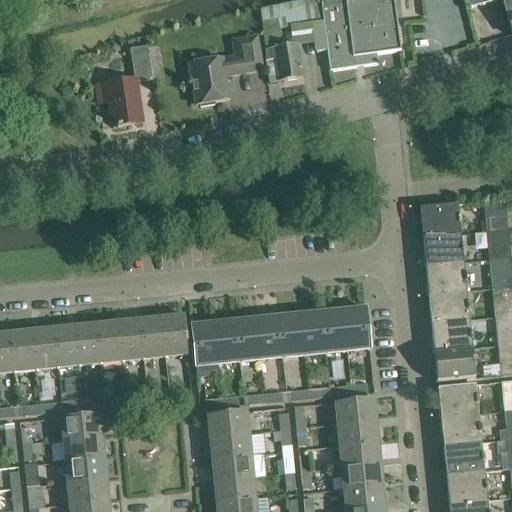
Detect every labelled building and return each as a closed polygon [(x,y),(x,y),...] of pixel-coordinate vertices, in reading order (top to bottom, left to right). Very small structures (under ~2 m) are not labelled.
[(327,0),(320,1),(327,52),(329,73),(378,66),(376,56),(400,53),(393,0),(327,0)] [(495,0),(467,0),(470,9),(496,2),(495,0)] [(511,0),(502,0),(506,13),(505,14),(511,37),(511,0)] [(261,22),(265,50),(272,49),(278,84),(303,79),(300,60),(297,44),(316,42),(318,53),(327,52),(320,1),(260,9),(261,22)] [(235,58),(190,66),(188,66),(195,107),(229,101),(225,78),(263,72),(257,38),(232,42),(235,58)] [(133,82),(96,88),(97,91),(98,99),(108,97),(112,129),(117,128),(117,129),(122,128),(121,127),(142,124),(138,104),(135,85),(151,82),(145,48),(132,50),(128,51),(133,82)] [(486,233),(508,231),(505,202),(483,205),(486,233)] [(422,240),(460,236),(458,207),(419,211),(422,240)] [(511,260),(508,231),(486,233),(489,262),(511,260)] [(463,265),(460,236),(422,240),(425,269),(463,265)] [(511,289),(511,273),(511,260),(489,262),(492,291),(511,289)] [(463,265),(425,269),(428,297),(466,294),(463,265)] [(511,289),(492,291),(494,320),(511,318),(511,289)] [(466,294),(428,297),(431,326),(469,322),(466,294)] [(363,312),(344,314),(348,353),(367,352),(370,352),(366,311),(363,311),(363,312)] [(348,353),(344,314),(322,316),(326,356),(348,353)] [(326,356),(322,316),(301,318),(304,358),(326,356)] [(181,318),(161,320),(165,360),(185,358),(185,359),(188,358),(184,317),(181,317),(181,318)] [(304,358),(301,318),(279,320),(283,360),(304,358)] [(511,347),(511,318),(494,320),(497,349),(511,347)] [(161,320),(139,323),(143,362),(165,360),(161,320)] [(283,360),(279,320),(257,323),(261,362),(283,360)] [(472,351),(469,322),(431,326),(434,355),(472,351)] [(139,323),(118,325),(122,364),(143,362),(139,323)] [(257,323),(235,325),(239,364),(261,362),(257,323)] [(122,364),(118,325),(97,327),(100,366),(122,364)] [(235,325),(213,327),(217,367),(239,364),(235,325)] [(100,366),(97,327),(75,329),(79,369),(100,366)] [(217,367),(213,327),(192,329),(192,328),(189,328),(195,385),(219,383),(217,367)] [(79,369),(75,329),(54,331),(58,371),(79,369)] [(54,331),(32,333),(36,373),(58,371),(54,331)] [(36,373),(32,333),(11,335),(14,375),(36,373)] [(11,335),(0,336),(0,376),(14,375),(11,335)] [(511,347),(497,349),(500,381),(511,379),(511,347)] [(475,381),(472,351),(434,355),(437,385),(475,381)] [(511,413),(511,379),(500,381),(504,414),(511,413)] [(307,385),(308,395),(309,404),(330,402),(328,383),(307,385)] [(440,420),(478,416),(475,387),(437,391),(440,420)] [(352,390),(353,399),(373,398),(372,388),(352,390)] [(353,399),(352,390),(333,392),(334,401),(353,399)] [(168,394),(169,403),(186,402),(185,392),(168,394)] [(169,403),(168,394),(152,396),(153,405),(169,403)] [(309,404),(308,395),(291,397),(292,406),(309,404)] [(142,397),(125,398),(126,408),(143,406),(142,397)] [(126,408),(125,398),(109,400),(110,409),(126,408)] [(265,400),(265,409),(287,407),(287,398),(265,400)] [(265,409),(265,400),(248,401),(249,410),(265,409)] [(99,401),(82,403),(83,412),(100,411),(99,401)] [(243,401),(221,403),(222,412),(244,410),(243,401)] [(337,427),(376,423),(374,403),(375,403),(375,401),(333,405),(334,407),(335,407),(337,427)] [(83,412),(82,403),(66,405),(67,414),(83,412)] [(222,412),(221,403),(205,405),(206,414),(222,412)] [(39,407),(40,417),(57,415),(56,406),(39,407)] [(40,417),(39,407),(23,409),(24,418),(40,417)] [(305,431),(303,415),(312,414),(312,408),(293,410),(296,432),(305,431)] [(13,410),(0,411),(0,420),(14,419),(13,410)] [(209,440),(249,436),(247,416),(248,416),(247,413),(206,417),(206,420),(207,420),(209,440)] [(281,433),(290,433),(288,414),(277,415),(279,434),(281,433)] [(63,443),(102,439),(100,418),(101,418),(100,416),(59,420),(59,423),(60,423),(63,443)] [(481,445),(478,416),(440,420),(443,449),(481,445)] [(378,445),(376,423),(337,427),(339,449),(378,445)] [(6,446),(15,445),(13,426),(4,427),(6,446)] [(22,447),(31,446),(29,429),(20,430),(22,447)] [(305,431),(296,432),(298,453),(307,453),(305,431)] [(281,443),(281,433),(279,434),(272,434),(273,444),(281,443)] [(290,433),(281,433),(283,455),(292,454),(290,433)] [(249,436),(209,440),(211,462),(251,458),(249,436)] [(104,460),(102,439),(63,443),(65,464),(104,460)] [(497,455),(508,454),(507,444),(496,445),(497,455)] [(15,445),(6,446),(8,465),(17,464),(15,445)] [(380,466),(378,445),(339,449),(341,470),(380,466)] [(481,445),(443,449),(446,478),(484,474),(481,445)] [(31,446),(22,447),(23,463),(33,462),(31,446)] [(308,460),(307,453),(298,453),(300,475),(309,474),(329,472),(328,460),(318,461),(317,459),(308,460)] [(292,454),(283,455),(285,477),(294,476),(292,454)] [(253,479),(251,458),(211,462),(214,483),(253,479)] [(104,460),(65,464),(67,486),(106,482),(104,460)] [(380,466),(341,470),(343,492),(382,488),(380,466)] [(26,490),(35,489),(34,472),(24,473),(26,490)] [(11,492),(20,491),(18,474),(9,475),(11,492)] [(311,496),(309,474),(300,475),(302,496),(311,496)] [(487,503),(484,474),(446,478),(449,507),(487,503)] [(296,492),(294,476),(285,477),(286,493),(296,492)] [(253,479),(214,483),(216,505),(255,501),(253,479)] [(106,482),(67,486),(69,507),(109,503),(106,482)] [(43,488),(35,489),(26,490),(28,511),(45,510),(43,488)] [(382,488),(343,492),(345,511),(364,511),(385,510),(382,488)] [(22,507),(20,491),(11,492),(12,508),(22,507)] [(313,511),(311,496),(302,496),(303,511),(313,511)] [(256,511),(255,501),(216,505),(216,511),(256,511)] [(288,511),(297,511),(297,502),(287,503),(288,511)] [(109,511),(109,503),(69,507),(69,511),(109,511)] [(487,511),(487,503),(449,507),(449,511),(487,511)]
